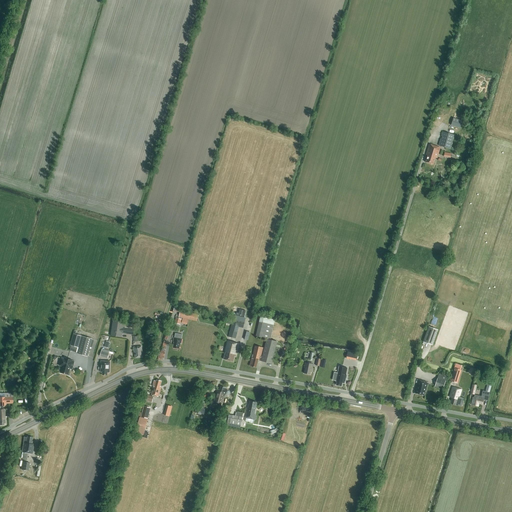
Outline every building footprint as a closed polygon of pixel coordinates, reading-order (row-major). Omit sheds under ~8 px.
[(461,128),(463,121),(453,118),(451,125),(461,128)] [(454,135),(443,132),(441,136),(442,136),(441,139),(440,139),(439,146),(450,149),(454,135)] [(437,158),(440,148),(429,144),(426,155),(428,155),(426,162),(433,164),(435,157),(437,158)] [(176,317),(174,323),(180,325),(181,324),(185,325),(185,322),(184,322),(184,320),(182,319),(182,318),(197,321),(198,315),(181,310),(179,317),(179,318),(176,317)] [(275,325),(277,320),(260,316),(256,336),(264,338),(264,340),(266,340),(262,357),(261,357),(263,348),(255,346),(250,366),(256,368),(258,360),(271,364),(277,341),(270,340),(273,325),(275,325)] [(234,317),(229,337),(236,339),(239,327),(243,328),(245,320),(234,317)] [(133,335),(134,329),(123,328),(124,321),(113,320),(111,336),(122,337),(122,333),(133,335)] [(432,345),(438,330),(429,326),(423,342),(432,345)] [(182,339),(182,334),(175,333),(175,337),(174,337),(173,342),(174,342),(173,347),(179,349),(180,343),(181,343),(182,339)] [(79,348),(82,336),(74,334),(70,345),(79,348)] [(88,356),(92,339),(82,336),(79,348),(77,353),(88,356)] [(236,356),(239,344),(228,341),(225,351),(226,351),(224,359),(233,362),(235,356),(236,356)] [(142,357),(142,353),(142,352),(142,347),(134,348),(134,353),(135,353),(135,358),(142,357)] [(107,358),(110,351),(102,349),(100,356),(107,358)] [(65,358),(61,358),(59,366),(62,367),(61,373),(69,375),(71,369),(73,370),(75,361),(73,361),(73,360),(65,358)] [(110,372),(110,361),(101,361),(101,372),(102,372),(102,375),(107,375),(107,372),(110,372)] [(312,369),(313,365),(305,363),(304,368),(305,368),(304,373),(310,375),(312,369)] [(344,386),(348,368),(338,366),(335,379),(337,380),(336,386),(341,387),(342,385),(344,386)] [(458,383),(461,370),(454,368),(450,381),(458,383)] [(443,389),(447,376),(440,373),(438,378),(435,386),(443,389)] [(424,381),(418,379),(416,389),(417,389),(416,394),(424,396),(426,391),(428,382),(424,381)] [(160,387),(161,381),(157,380),(156,381),(154,381),(153,385),(154,385),(151,395),(152,395),(152,396),(147,394),(145,400),(152,402),(154,396),(158,397),(161,387),(160,387)] [(226,395),(228,390),(225,389),(226,388),(221,386),(220,390),(217,389),(213,403),(222,406),(225,394),(226,395)] [(461,407),(464,398),(459,397),(461,390),(452,387),(449,397),(452,398),(451,404),(461,407)] [(3,409),(3,406),(5,406),(5,404),(13,403),(12,393),(4,393),(5,398),(0,398),(0,406),(0,409),(0,424),(4,425),(4,423),(5,423),(5,409),(3,409)] [(483,405),(484,397),(475,395),(474,397),(473,397),(471,405),(473,405),(478,406),(479,404),(483,405)] [(205,408),(206,402),(198,400),(195,412),(204,415),(206,408),(205,408)] [(256,409),(257,402),(250,401),(248,407),(246,417),(246,421),(253,422),(254,419),(256,409)] [(230,413),(232,406),(224,404),(222,411),(230,413)] [(148,419),(151,408),(144,406),(141,417),(148,419)] [(241,425),(243,413),(236,412),(235,415),(229,414),(227,422),(241,425)] [(144,435),(148,419),(140,417),(135,433),(144,435)] [(31,444),(32,437),(27,436),(27,437),(24,437),(23,443),(24,443),(22,452),(23,452),(22,459),(27,460),(28,453),(32,454),(34,444),(31,444)] [(29,470),(30,462),(23,461),(22,469),(29,470)]
